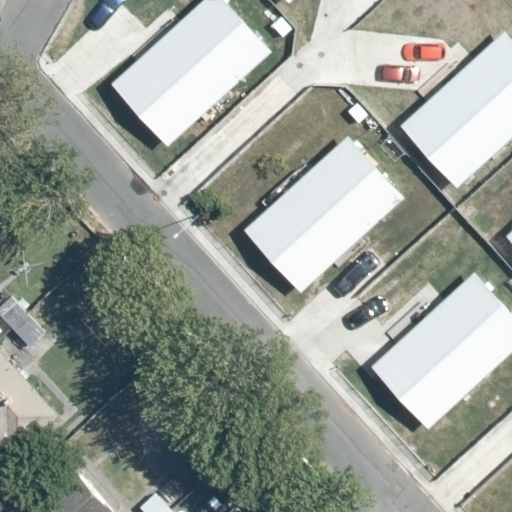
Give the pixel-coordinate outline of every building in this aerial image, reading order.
[(224,0),(203,0),(111,84),(167,147),(272,52),(224,0)] [(511,37),(505,30),(400,124),(458,189),(511,140),(511,37)] [(350,136),(246,228),(300,290),(405,198),(350,136)] [(511,312),(474,272),(371,367),(428,429),(511,351),(511,312)] [(0,450),(8,444),(16,453),(56,416),(0,353),(0,450)] [(115,511),(72,465),(20,511),(115,511)]
